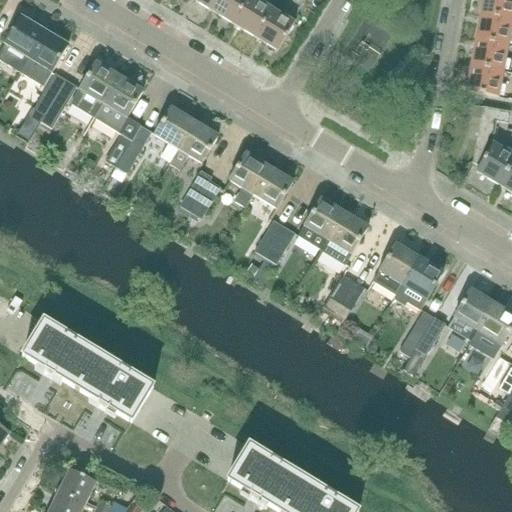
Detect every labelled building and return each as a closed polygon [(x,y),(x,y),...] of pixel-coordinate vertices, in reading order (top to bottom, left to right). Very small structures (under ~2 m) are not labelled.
[(189,0),(210,12),(216,0),(189,0)] [(232,25),(247,0),(216,0),(210,12),(232,25)] [(254,39),(271,11),(252,0),(247,0),(232,25),(254,39)] [(511,0),(483,0),(480,16),(511,21),(511,0)] [(277,53),(294,25),(271,11),(254,39),(277,53)] [(511,23),(511,21),(480,16),(475,41),(508,47),(511,23)] [(28,61),(45,33),(21,19),(4,46),(28,61)] [(51,75),(68,48),(45,33),(28,61),(51,75)] [(503,74),(508,47),(475,41),(470,68),(503,74)] [(98,66),(96,65),(79,92),(103,106),(119,79),(109,72),(107,69),(101,66),(98,66)] [(498,100),(503,74),(470,68),(466,94),(498,100)] [(41,124),(66,83),(55,76),(30,118),(41,124)] [(117,135),(126,121),(143,93),(119,79),(103,106),(94,120),(117,135)] [(66,83),(41,124),(51,131),(76,89),(66,83)] [(509,126),(511,115),(483,109),(481,121),(496,124),(509,126)] [(178,152),(194,124),(171,110),(154,137),(178,152)] [(493,145),(496,124),(481,121),(473,165),(479,168),(493,145)] [(201,166),(218,139),(194,124),(178,152),(169,166),(179,173),(188,158),(201,166)] [(141,129),(132,144),(116,171),(111,178),(120,184),(125,175),(126,176),(151,135),(141,129)] [(116,171),(132,144),(120,137),(105,163),(104,163),(97,174),(107,180),(114,169),(116,171)] [(511,165),(511,156),(511,157),(493,145),(479,168),(475,173),(499,188),(511,165)] [(252,197),(269,170),(245,155),(229,183),(241,190),(233,203),(244,210),(252,197)] [(511,195),(511,165),(499,188),(511,195)] [(276,211),(293,184),(269,170),(252,197),(276,211)] [(191,216),(210,184),(209,184),(211,180),(201,173),(179,209),(191,216)] [(210,184),(191,216),(201,222),(220,190),(210,184)] [(321,253),(328,243),(344,215),(321,201),(298,239),(321,253)] [(351,257),(368,230),(344,215),(328,243),(321,253),(330,259),(336,248),(351,257)] [(265,261),(284,230),(273,223),(255,254),(265,261)] [(284,230),(265,261),(276,268),(295,236),(284,230)] [(396,298),(402,288),(419,261),(395,246),(373,284),(396,298)] [(426,302),(443,275),(419,261),(402,288),(396,298),(394,302),(405,309),(414,295),(426,302)] [(332,320),(353,285),(343,278),(323,310),(325,311),(323,314),(332,320)] [(353,285),(332,320),(341,325),(343,322),(345,323),(364,291),(353,285)] [(471,344),(477,334),(494,306),(470,292),(447,330),(471,344)] [(494,359),(501,348),(511,329),(511,317),(494,306),(477,334),(471,344),(484,352),(481,357),(489,362),(492,358),(494,359)] [(415,353),(433,322),(428,331),(417,325),(404,346),(415,353)] [(433,322),(415,353),(425,359),(444,328),(433,322)] [(67,337),(66,338),(44,324),(22,359),(77,392),(98,357),(76,344),(77,343),(67,337)] [(121,369),(120,370),(98,357),(77,392),(131,425),(153,390),(130,376),(131,375),(121,369)] [(490,398),(494,392),(509,367),(497,360),(478,391),(490,398)] [(507,426),(511,416),(511,391),(495,419),(507,426)] [(0,448),(10,436),(0,428),(0,448)] [(272,461),(272,462),(249,448),(228,484),(274,511),(285,511),(303,482),(281,468),(282,467),(272,461)] [(85,507),(95,485),(69,472),(59,494),(85,507)] [(326,494),(326,495),(303,482),(285,511),(353,511),(335,501),(336,500),(326,494)] [(81,511),(85,507),(59,494),(49,511),(81,511)]
